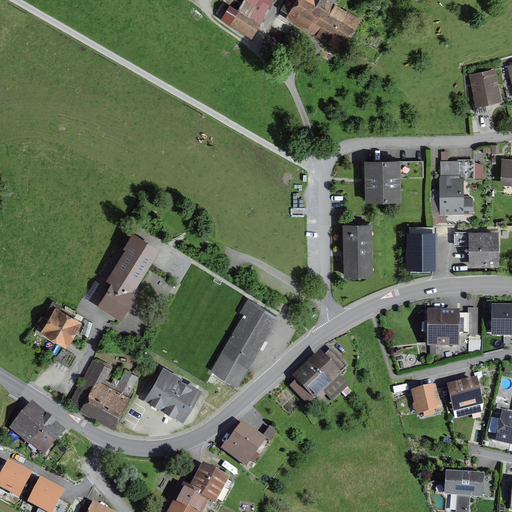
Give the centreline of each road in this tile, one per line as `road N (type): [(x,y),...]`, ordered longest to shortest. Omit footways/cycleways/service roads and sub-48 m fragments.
road 1 (residential): [(15,0),(325,174)]
road 2 (tertiary): [(101,438),(149,449),(191,440),(333,327)]
road 3 (residential): [(511,135),(350,146),(325,174)]
road 4 (tertiary): [(333,327),(429,287),(511,284)]
road 5 (residential): [(325,174),(322,267),(333,327)]
